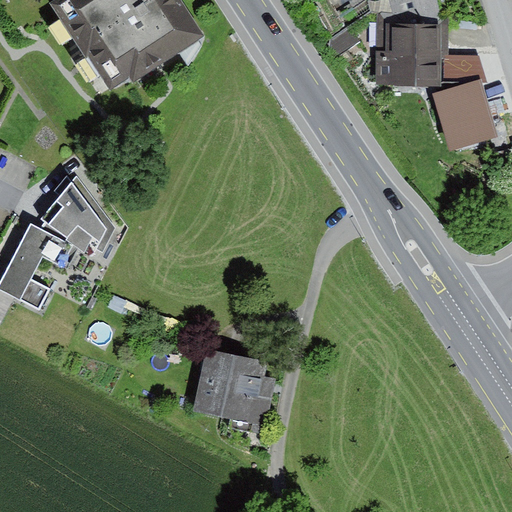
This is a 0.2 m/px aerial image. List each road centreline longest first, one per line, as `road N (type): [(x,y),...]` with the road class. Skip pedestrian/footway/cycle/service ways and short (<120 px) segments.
road 1 (primary): [(244,0),(461,318)]
road 2 (track): [(285,511),(283,441),(349,154)]
